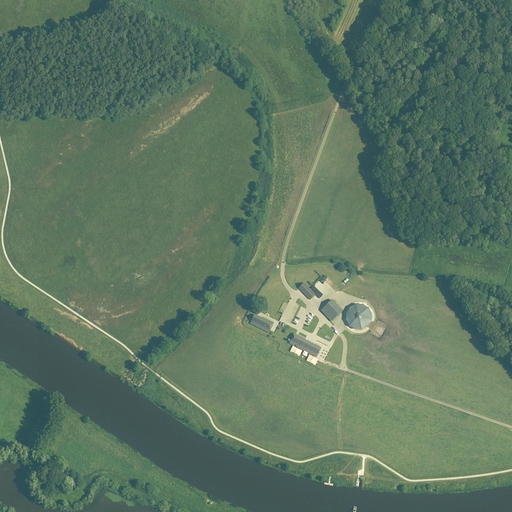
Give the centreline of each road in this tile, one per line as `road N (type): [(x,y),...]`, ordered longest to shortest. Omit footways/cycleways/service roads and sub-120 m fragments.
road 1 (unclassified): [(295,294),(283,279),(282,259),(343,89),(426,14),(469,0)]
road 2 (unclassified): [(511,427),(343,368)]
